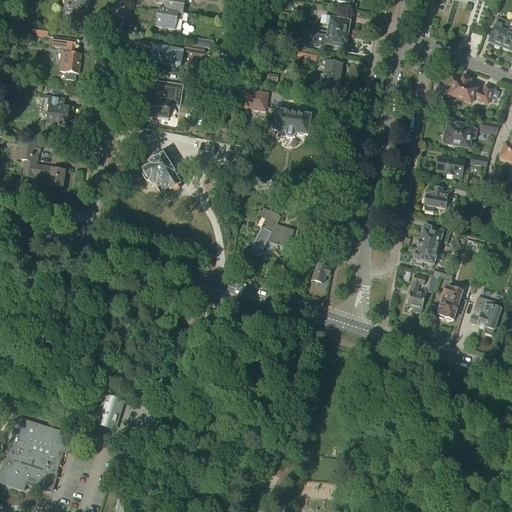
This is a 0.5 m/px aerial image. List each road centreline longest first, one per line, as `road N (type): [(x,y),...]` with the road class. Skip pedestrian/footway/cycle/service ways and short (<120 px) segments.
road 1 (unclassified): [(122,511),(157,378),(178,342),(208,321),(224,284)]
road 2 (residential): [(403,33),(388,27),(376,43),(339,249)]
road 3 (residential): [(89,242),(123,0)]
road 4 (residential): [(363,265),(403,33)]
road 5 (residential): [(395,255),(424,59),(419,43)]
road 6 (primary): [(511,378),(351,325)]
road 7 (primary): [(224,284),(89,242)]
road 8 (primary): [(351,325),(224,284)]
